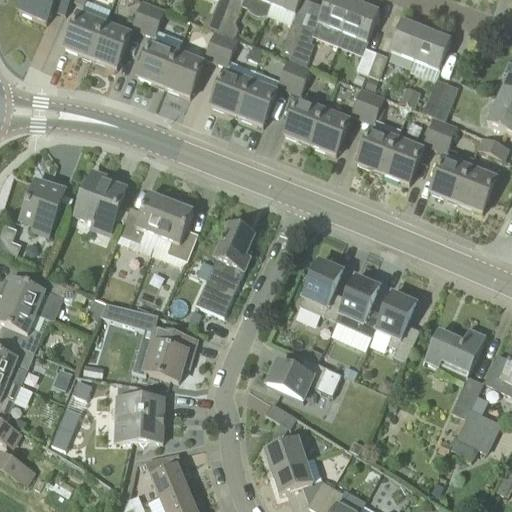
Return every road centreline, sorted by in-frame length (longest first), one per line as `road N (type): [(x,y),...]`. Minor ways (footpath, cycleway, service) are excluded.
road 1 (residential): [(243,511),(230,446),(232,379),(302,201)]
road 2 (tertiary): [(302,201),(103,121),(0,110)]
road 3 (tertiary): [(496,280),(302,201)]
